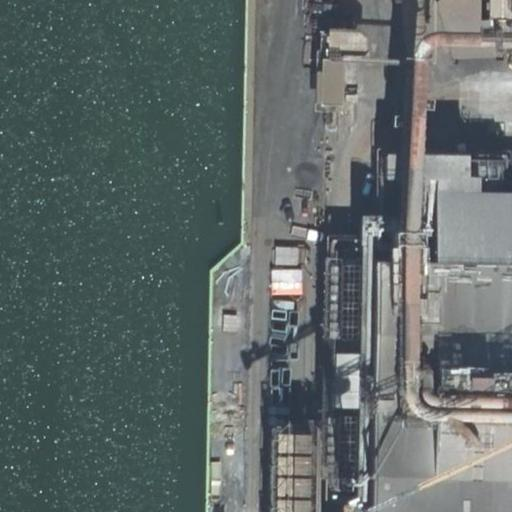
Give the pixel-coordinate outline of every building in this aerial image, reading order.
[(456,0),(456,38),(483,38),(484,0),(456,0)] [(511,0),(495,0),(495,48),(511,47),(511,0)] [(342,24),(326,24),(324,103),(341,103),(342,24)] [(437,180),(473,181),(473,158),(460,158),(414,157),(383,157),(382,180),(432,180),(437,180)] [(511,511),(511,191),(501,192),(501,159),(496,159),(496,167),(477,167),(477,158),(473,158),(473,181),(473,195),(436,194),(437,180),(432,180),(430,263),(370,262),(369,287),(367,441),(365,511),(511,511)] [(331,441),(367,441),(369,287),(335,287),(331,439),(331,441)]
